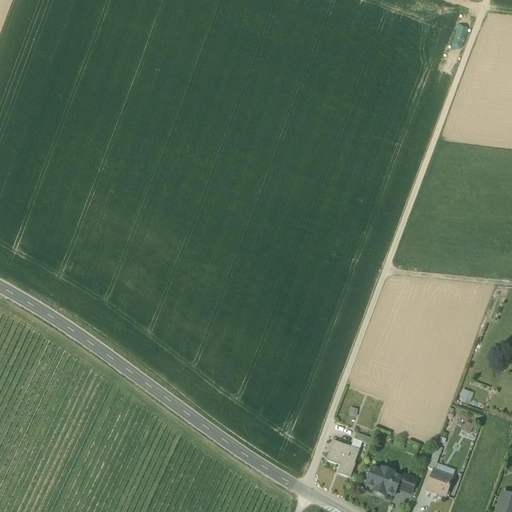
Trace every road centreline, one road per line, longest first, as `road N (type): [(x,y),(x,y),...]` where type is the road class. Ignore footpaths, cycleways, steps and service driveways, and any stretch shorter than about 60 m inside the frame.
road 1 (track): [(482,9),(304,493)]
road 2 (unclassified): [(340,511),(0,286)]
road 3 (track): [(385,271),(511,285)]
